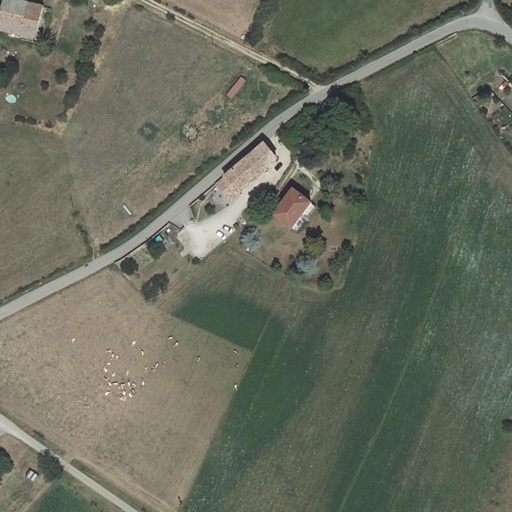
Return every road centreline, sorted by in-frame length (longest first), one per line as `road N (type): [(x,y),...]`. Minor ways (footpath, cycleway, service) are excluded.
road 1 (unclassified): [(0,313),(120,251),(324,92),(482,20)]
road 2 (unclassified): [(133,511),(0,418)]
